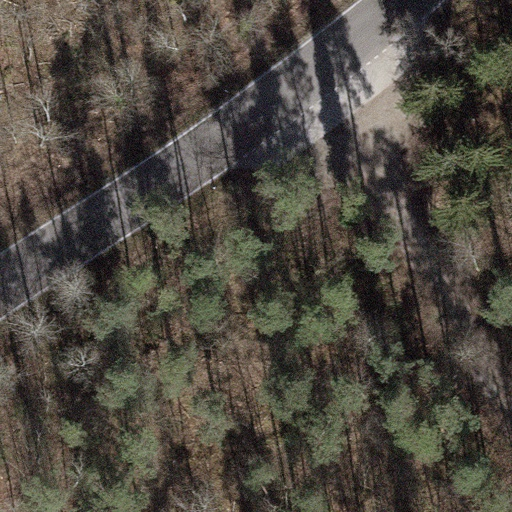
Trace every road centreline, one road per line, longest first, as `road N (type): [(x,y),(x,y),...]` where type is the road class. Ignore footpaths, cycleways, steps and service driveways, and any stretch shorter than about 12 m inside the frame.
road 1 (tertiary): [(0,287),(200,158),(402,0)]
road 2 (track): [(311,74),(511,415)]
